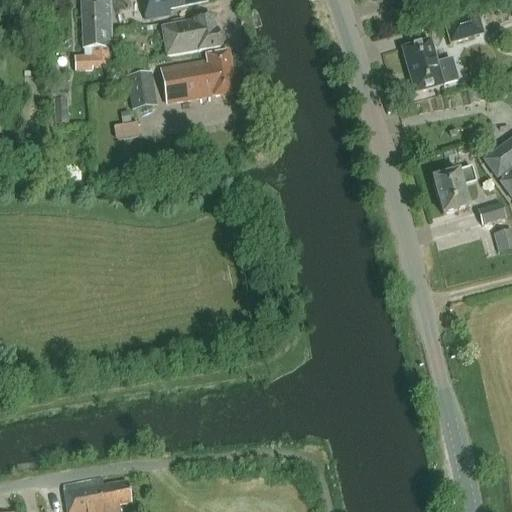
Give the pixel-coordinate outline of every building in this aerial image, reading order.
[(131,0),(132,1),(136,0),(137,0),(142,22),(168,16),(167,12),(207,3),(206,0),(131,0)] [(370,0),(371,2),(378,0),(409,0),(412,10),(444,0),(370,0)] [(108,1),(80,2),(83,59),(74,59),(75,73),(91,72),(91,70),(111,68),(108,1)] [(448,47),(483,37),(477,13),(442,23),(448,47)] [(219,48),(222,44),(221,36),(216,34),(216,32),(214,32),(212,19),(160,29),(165,58),(219,48)] [(442,88),(442,87),(457,83),(451,60),(436,65),(430,43),(401,50),(414,96),(442,88)] [(166,106),(234,95),(227,54),(205,57),(206,64),(160,71),(166,106)] [(156,109),(150,74),(147,75),(146,68),(158,66),(157,60),(143,62),(143,63),(123,66),(131,113),(156,109)] [(68,126),(66,102),(52,102),(53,127),(68,126)] [(112,126),(114,140),(138,137),(137,123),(112,126)] [(511,140),(482,163),(511,203),(511,140)] [(468,210),(461,188),(474,185),(469,170),(457,173),(431,181),(441,217),(468,210)] [(476,212),(481,228),(504,221),(500,205),(476,212)] [(500,255),(511,252),(511,236),(511,231),(494,235),(500,255)] [(66,511),(118,511),(118,506),(130,504),(126,482),(102,487),(101,480),(62,487),(66,511)]
